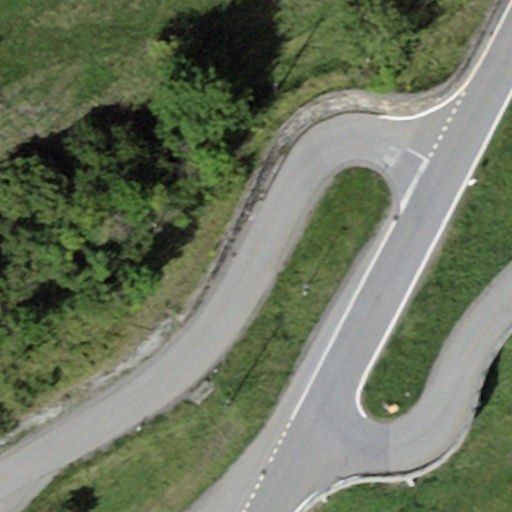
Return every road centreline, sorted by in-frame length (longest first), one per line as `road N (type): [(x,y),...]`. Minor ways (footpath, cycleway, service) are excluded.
road 1 (residential): [(453,163),(381,141),(332,146),(312,164),(229,323),(184,366),(0,478)]
road 2 (tertiary): [(453,163),(309,440)]
road 3 (residential): [(511,293),(478,328),(438,426),(418,444),(367,455),(309,440)]
road 4 (tertiary): [(511,49),(453,163)]
